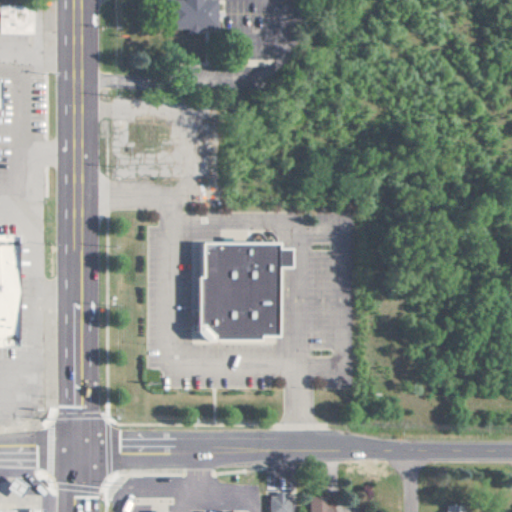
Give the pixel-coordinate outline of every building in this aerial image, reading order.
[(163,0),(164,28),(184,28),(184,29),(211,29),(211,0),(163,0)] [(28,17),(27,8),(14,9),(15,17),(28,17)] [(0,346),(13,346),(13,235),(0,235),(0,346)] [(257,341),(257,337),(276,336),(276,268),(289,268),(288,247),(275,247),(275,242),(197,242),(198,276),(193,276),(193,331),(203,342),(210,342),(210,341),(257,341)] [(16,496),(25,484),(10,473),(1,486),(16,496)] [(263,511),(284,511),(285,494),(264,493),(263,511)] [(330,511),(330,498),(304,498),(304,511),(330,511)]
